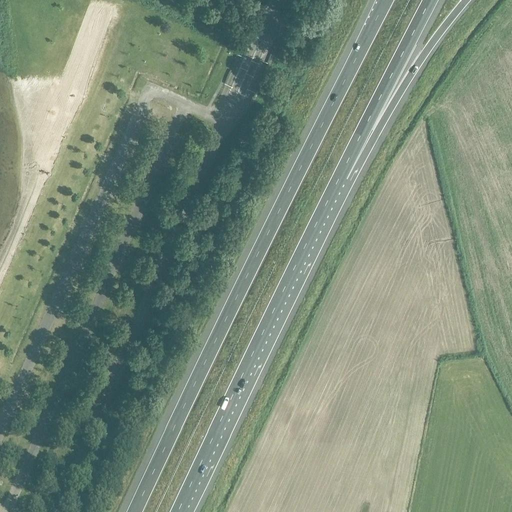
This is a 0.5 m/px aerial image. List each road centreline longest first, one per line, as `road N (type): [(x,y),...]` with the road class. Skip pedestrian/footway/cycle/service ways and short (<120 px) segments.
road 1 (motorway): [(385,0),(130,511)]
road 2 (motorway): [(179,511),(340,176)]
road 3 (motorway): [(340,176),(469,0)]
road 4 (motorway): [(340,176),(430,0)]
